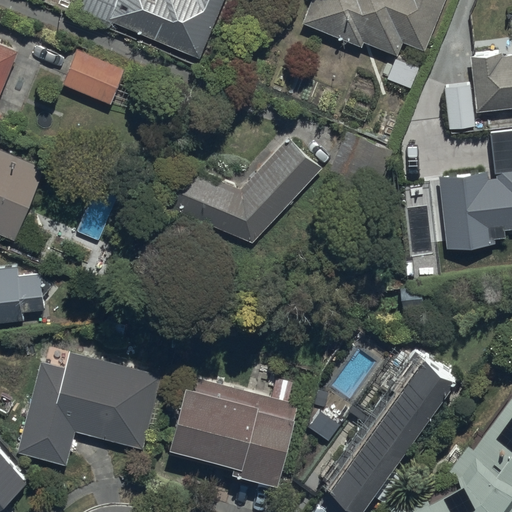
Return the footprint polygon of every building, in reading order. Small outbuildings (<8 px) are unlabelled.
[(74,0),(71,8),(110,25),(113,19),(198,56),(222,0),(74,0)] [(310,0),(302,25),(361,46),(363,39),(399,52),(403,42),(428,51),(445,0),(310,0)] [(0,95),(17,50),(0,43),(0,95)] [(76,45),(62,84),(114,104),(129,64),(76,45)] [(501,52),(471,55),(476,110),(511,106),(511,53),(502,54),(501,52)] [(168,156),(150,198),(250,243),(322,167),(291,137),(240,190),(168,156)] [(0,233),(12,238),(42,166),(0,148),(0,233)] [(0,321),(23,319),(22,312),(44,310),(39,271),(16,274),(15,266),(0,267),(0,321)] [(453,378),(412,349),(318,481),(359,510),(453,378)] [(65,368),(39,361),(14,453),(66,467),(75,433),(144,451),(164,376),(70,352),(65,368)] [(276,378),(271,395),(191,374),(188,386),(185,385),(167,455),(277,483),(298,402),(289,399),(294,382),(276,378)] [(385,507),(388,511),(511,511),(511,404),(464,460),(459,456),(444,474),(385,507)] [(0,510),(10,501),(0,489),(0,510)]
